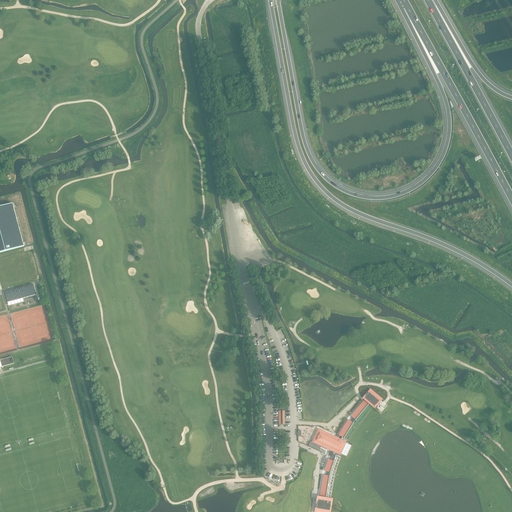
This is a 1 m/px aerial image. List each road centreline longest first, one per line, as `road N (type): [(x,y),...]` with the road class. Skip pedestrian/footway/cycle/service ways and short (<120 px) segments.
road 1 (track): [(204,5),(243,34),(279,169),(304,210),(390,258),(416,289),(452,283),(511,325)]
road 2 (motorway): [(406,6),(446,103),(447,141),(418,184),(372,197),(327,180),(307,151),(277,0)]
road 3 (motorway): [(270,0),(294,134),(315,180),(344,206),(450,247),(511,285)]
road 4 (motorway): [(406,6),(511,199)]
road 5 (motorway): [(511,153),(427,0)]
road 6 (motorway): [(511,97),(486,82),(430,0)]
